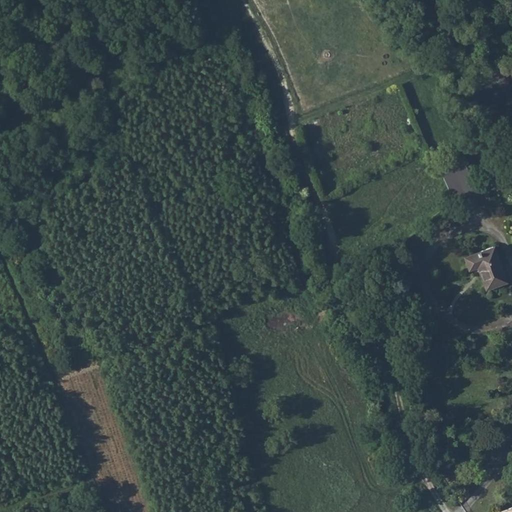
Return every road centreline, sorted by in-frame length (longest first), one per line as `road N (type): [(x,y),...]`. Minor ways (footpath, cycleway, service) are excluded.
road 1 (track): [(241,0),(262,35),(339,280),(388,367),(430,483)]
road 2 (track): [(108,511),(0,255)]
road 3 (residential): [(511,253),(499,231),(474,222),(435,247),(423,277),(449,322),(507,325)]
